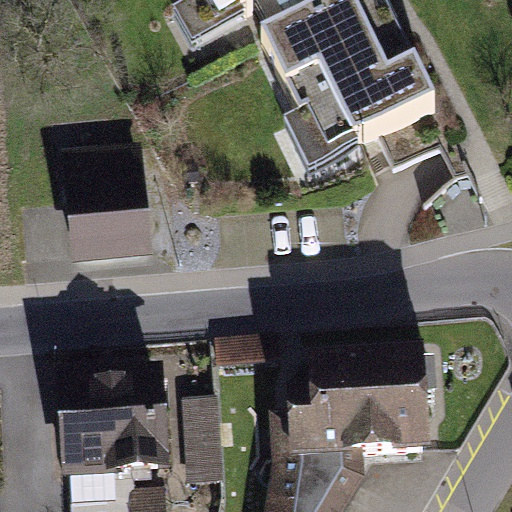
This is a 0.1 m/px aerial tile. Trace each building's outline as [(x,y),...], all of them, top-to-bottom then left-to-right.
[(186,0),(212,43),(249,22),(286,0),(186,0)] [(380,0),(360,0),(267,46),(290,92),(326,165),(361,148),(436,111),(380,0)] [(146,163),(63,172),(74,267),(157,257),(146,163)] [(276,337),(219,340),(220,369),(277,367),(276,337)] [(425,359),(308,364),(311,396),(283,398),(286,420),(272,421),(270,466),(264,511),(344,511),(365,481),(363,460),(428,457),(425,359)] [(154,382),(66,388),(73,511),(164,511),(164,498),(135,500),(133,471),(160,470),(154,382)] [(217,401),(189,402),(193,484),(221,483),(217,401)]
